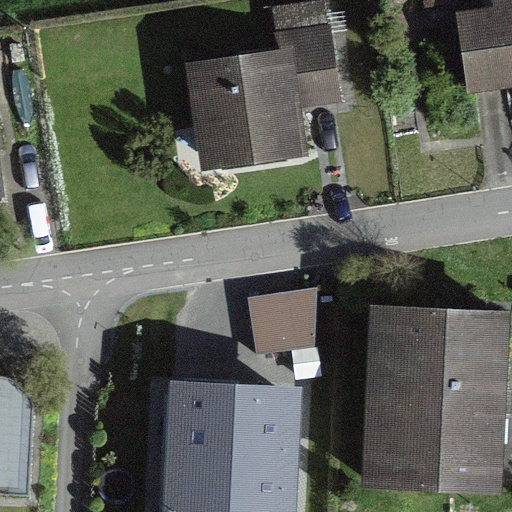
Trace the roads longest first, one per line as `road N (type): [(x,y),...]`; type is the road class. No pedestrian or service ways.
road 1 (residential): [(85,287),(511,213)]
road 2 (residential): [(85,287),(73,511)]
